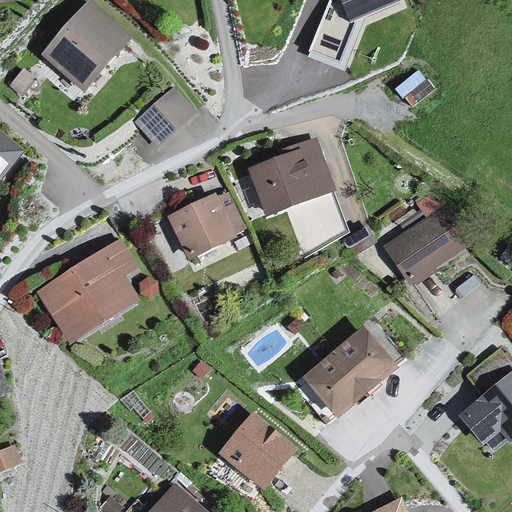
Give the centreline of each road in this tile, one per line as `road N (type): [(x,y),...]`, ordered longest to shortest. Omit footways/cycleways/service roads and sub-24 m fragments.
road 1 (residential): [(0,302),(49,230),(236,132)]
road 2 (residential): [(320,511),(396,429),(460,511)]
road 3 (unknown): [(396,429),(384,417),(395,390),(489,313)]
road 4 (residential): [(236,132),(219,0)]
